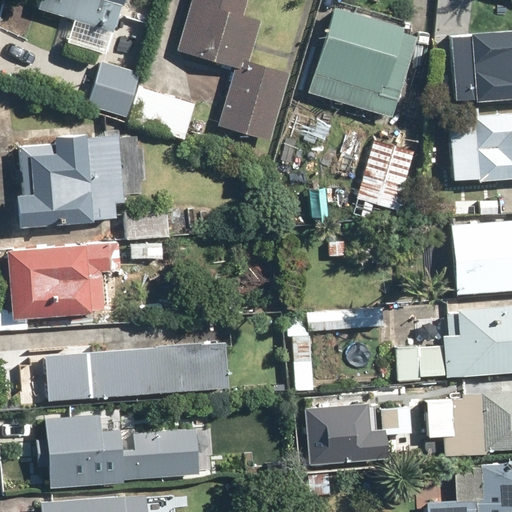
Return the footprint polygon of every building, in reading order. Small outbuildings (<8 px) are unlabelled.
[(32,0),(31,6),(109,30),(118,0),(32,0)] [(231,66),(214,123),(265,138),(286,71),(246,59),(258,19),(240,14),(244,0),(187,0),(173,48),(231,66)] [(329,4),(303,90),(388,115),(413,29),(329,4)] [(434,54),(436,102),(511,98),(511,30),(446,34),(447,54),(434,54)] [(99,58),(85,102),(122,115),(137,70),(99,58)] [(135,82),(124,120),(181,137),(192,100),(135,82)] [(511,109),(444,114),(449,179),(511,175),(511,109)] [(15,194),(18,224),(116,215),(115,199),(124,198),(118,131),(84,135),(84,130),(54,132),(55,141),(20,144),(24,193),(15,194)] [(371,137),(352,195),(398,209),(405,188),(400,186),(411,150),(371,137)] [(119,207),(120,237),(163,234),(161,205),(119,207)] [(511,217),(446,222),(450,290),(511,285),(511,217)] [(13,313),(103,306),(100,267),(110,267),(108,239),(8,247),(13,313)] [(165,241),(133,240),(132,256),(165,257),(165,241)] [(389,347),(391,377),(511,369),(511,302),(453,306),(455,332),(437,333),(438,355),(412,356),(411,345),(389,347)] [(288,335),(291,388),(311,387),(308,328),(380,324),(379,305),(302,309),(303,312),(283,313),(284,335),(288,335)] [(42,352),(45,398),(224,386),(221,340),(42,352)] [(443,430),(444,454),(491,451),(491,445),(511,444),(511,386),(450,390),(453,430),(443,430)] [(44,414),(48,483),(198,474),(195,429),(100,435),(98,410),(44,414)] [(306,412),(308,463),(387,461),(386,431),(367,431),(366,410),(306,412)] [(472,495),(472,511),(511,511),(511,459),(476,461),(478,494),(472,495)] [(42,499),(42,511),(175,511),(172,511),(144,511),(143,491),(42,499)]
